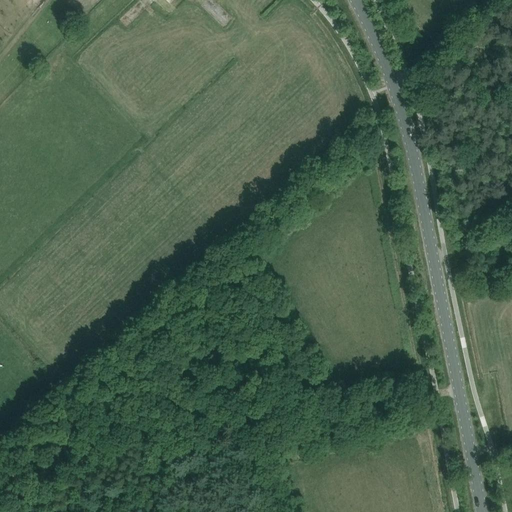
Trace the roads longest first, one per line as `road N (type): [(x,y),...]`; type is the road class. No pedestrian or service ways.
road 1 (secondary): [(479,511),(410,145),(355,0)]
road 2 (track): [(392,84),(496,0)]
